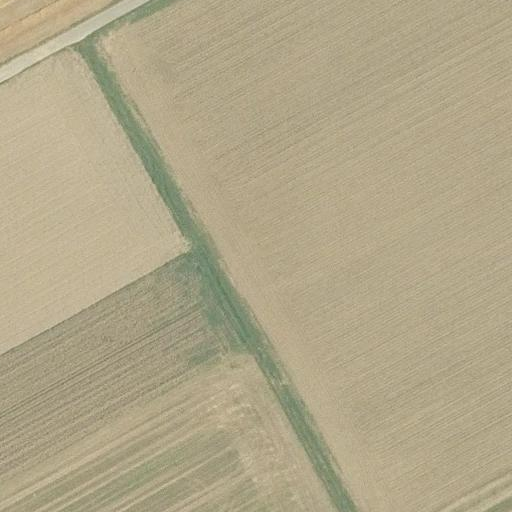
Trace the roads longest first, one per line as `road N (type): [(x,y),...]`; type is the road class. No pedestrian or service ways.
road 1 (track): [(341,511),(81,34)]
road 2 (track): [(143,0),(0,78)]
